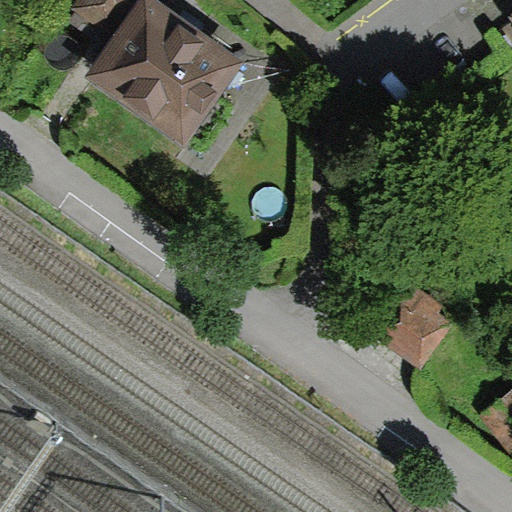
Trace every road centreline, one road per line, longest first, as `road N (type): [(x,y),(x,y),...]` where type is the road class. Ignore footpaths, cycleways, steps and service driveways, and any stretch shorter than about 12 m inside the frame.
road 1 (residential): [(0,133),(317,362)]
road 2 (residential): [(333,58),(317,362)]
road 3 (residential): [(317,362),(511,500)]
